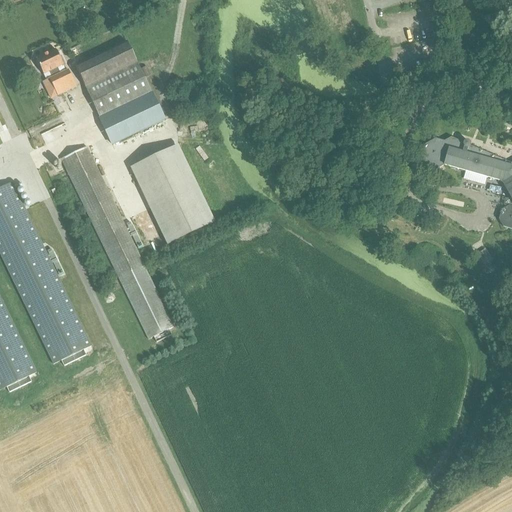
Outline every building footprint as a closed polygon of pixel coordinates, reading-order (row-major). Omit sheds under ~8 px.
[(75,67),(100,120),(112,145),(164,121),(126,42),(75,67)] [(76,88),(68,70),(65,71),(63,66),(56,50),(36,60),(43,75),(46,80),(48,79),(57,97),(76,88)] [(511,163),(510,164),(469,146),(469,144),(468,142),(466,141),(464,142),(463,143),(450,138),(444,142),(435,139),(427,144),(422,146),(420,155),(422,160),(423,160),(427,167),(436,170),(444,166),(502,182),(511,199),(510,199),(509,206),(501,210),(499,216),(498,219),(503,227),(511,230),(511,229),(511,163)] [(168,330),(173,327),(86,147),(61,160),(148,340),(153,337),(156,343),(171,336),(168,330)] [(177,148),(133,169),(167,244),(213,222),(177,148)] [(0,190),(0,256),(52,365),(90,346),(12,184),(0,190)] [(0,295),(42,384),(57,377),(52,365),(0,256),(0,295)] [(0,388),(35,371),(0,298),(0,388)]
